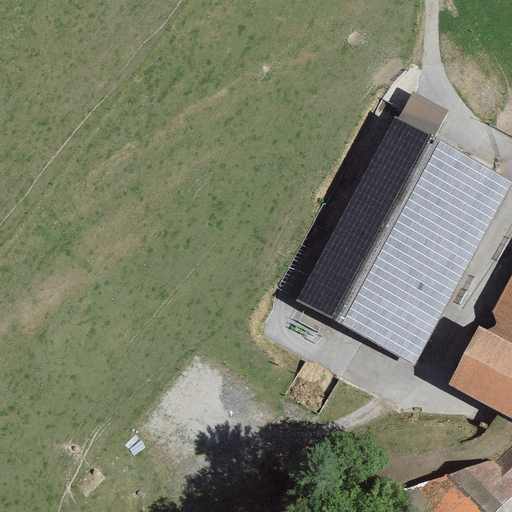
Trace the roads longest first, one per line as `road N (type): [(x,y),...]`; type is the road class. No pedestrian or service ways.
road 1 (track): [(511,430),(430,389),(511,224)]
road 2 (track): [(511,153),(436,106),(432,0)]
